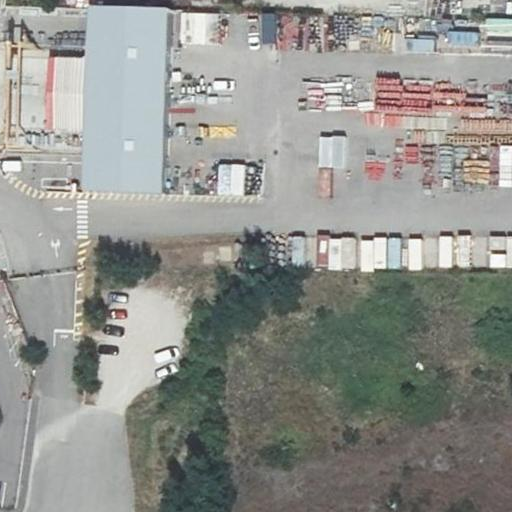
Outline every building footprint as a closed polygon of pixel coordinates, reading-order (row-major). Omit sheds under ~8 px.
[(180,12),(180,44),(219,44),(219,12),(180,12)] [(93,14),(90,195),(170,196),(172,15),(93,14)] [(244,195),(245,165),(179,163),(178,193),(244,195)] [(459,237),(409,237),(408,269),(473,270),(473,260),(459,260),(459,237)] [(271,270),(293,268),(292,238),(269,240),(271,270)]
